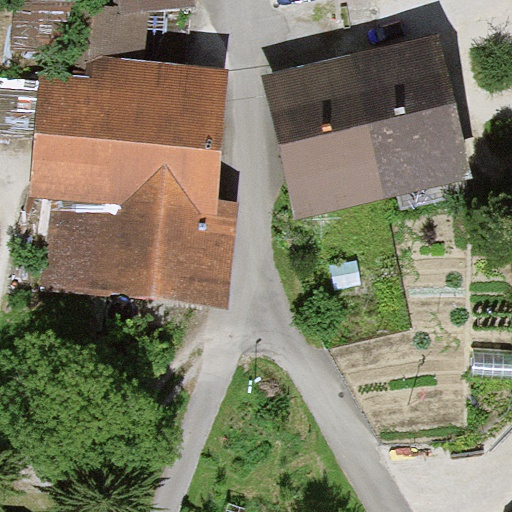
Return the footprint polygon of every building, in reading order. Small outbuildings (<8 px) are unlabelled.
[(116,0),(118,11),(149,12),(196,12),(195,0),(116,0)] [(78,59),(144,66),(149,12),(118,11),(78,3),(71,57),(78,59)] [(349,61),(385,205),(471,184),(436,40),(349,61)] [(76,80),(0,72),(0,137),(35,141),(28,202),(33,203),(23,293),(227,314),(238,206),(217,204),(222,155),(231,75),(144,66),(78,59),(76,80)] [(385,205),(349,61),(263,82),(298,225),(385,205)]
